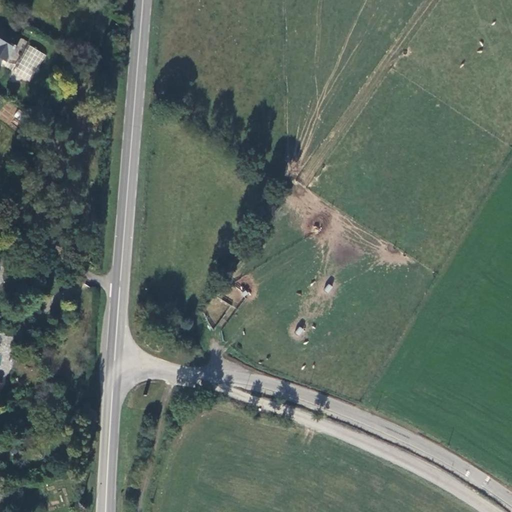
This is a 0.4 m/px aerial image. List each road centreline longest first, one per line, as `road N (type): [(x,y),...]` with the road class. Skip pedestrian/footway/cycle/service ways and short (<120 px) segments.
road 1 (unclassified): [(511,499),(426,446),(331,405),(114,355)]
road 2 (track): [(490,511),(450,482),(225,391),(212,375)]
road 3 (secondary): [(143,0),(119,286)]
road 4 (secondary): [(114,355),(105,511)]
road 5 (unknown): [(38,240),(33,167),(25,140),(0,110)]
road 6 (residential): [(119,286),(0,217)]
